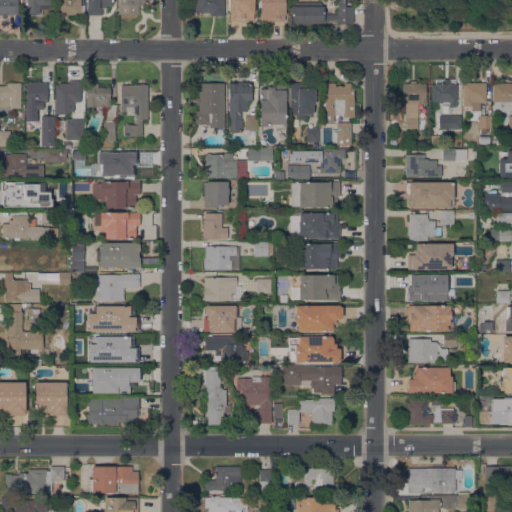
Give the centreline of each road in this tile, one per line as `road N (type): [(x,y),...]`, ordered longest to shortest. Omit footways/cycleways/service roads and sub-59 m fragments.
road 1 (residential): [(511,49),(0,48)]
road 2 (residential): [(170,511),(170,0)]
road 3 (residential): [(511,444),(0,444)]
road 4 (residential): [(374,511),(374,2)]
